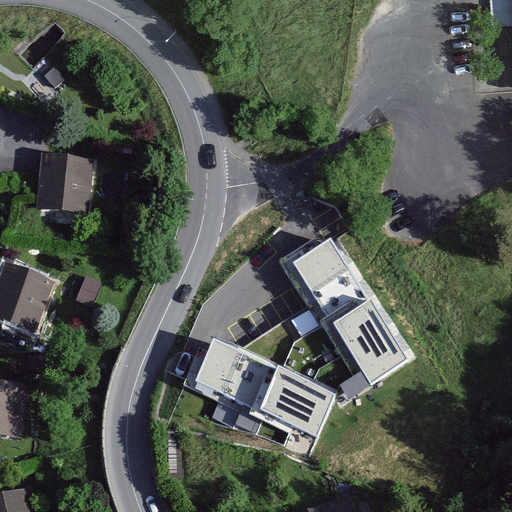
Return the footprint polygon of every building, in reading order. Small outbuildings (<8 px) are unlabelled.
[(54,69),(44,78),(56,91),(66,82),(54,69)] [(92,162),(43,158),(42,165),(38,210),(87,215),(92,162)] [(331,243),(293,267),(371,387),(408,363),(331,243)] [(0,321),(34,335),(53,285),(5,267),(0,280),(0,321)] [(102,284),(85,277),(75,302),(91,309),(102,284)] [(214,345),(196,385),(317,439),(335,398),(214,345)] [(46,358),(28,356),(26,371),(44,373),(46,358)] [(0,436),(20,438),(25,388),(0,385),(0,436)] [(0,511),(31,511),(27,493),(0,498),(0,511)] [(354,511),(349,497),(306,511),(354,511)]
